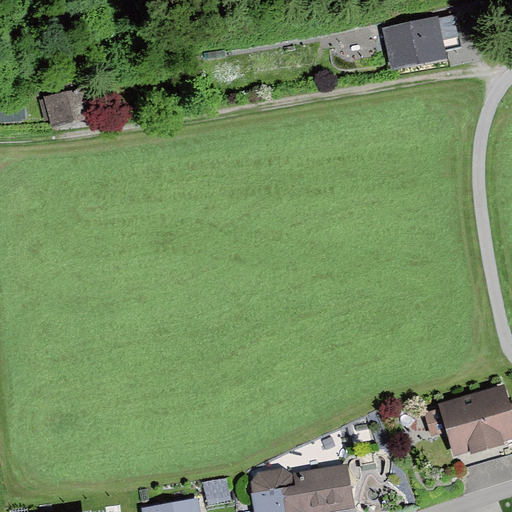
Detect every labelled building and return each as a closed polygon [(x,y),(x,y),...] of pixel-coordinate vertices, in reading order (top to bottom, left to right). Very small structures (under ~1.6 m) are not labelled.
[(460,25),(399,37),(407,76),(467,64),(460,25)] [(117,94),(64,101),(67,127),(120,120),(117,94)] [(511,412),(504,386),(438,406),(439,411),(425,415),(432,438),(446,434),(454,458),(470,453),(471,457),(505,447),(504,443),(511,440),(511,412)] [(251,483),(251,495),(253,511),(342,511),(354,510),(347,465),(293,475),(283,469),(258,474),(251,483)] [(199,511),(197,500),(141,511),(199,511)]
